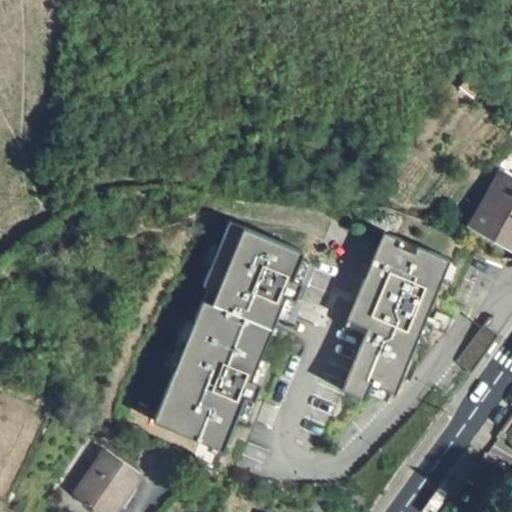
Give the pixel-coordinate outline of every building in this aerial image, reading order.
[(511,179),(500,173),(471,227),(511,250),(511,179)] [(188,356),(176,378),(222,401),(233,379),(245,384),(295,283),(286,273),(289,266),(284,264),(287,256),(248,236),(246,239),(213,223),(155,340),(188,356)] [(450,259),(384,232),(348,320),(368,328),(342,390),(365,399),(371,383),(396,393),(450,259)] [(506,299),(498,309),(510,322),(511,319),(511,302),(511,304),(506,299)] [(124,499),(142,474),(106,450),(73,495),(97,511),(114,511),(119,505),(124,499)] [(128,502),(124,499),(119,505),(123,507),(128,502)]
